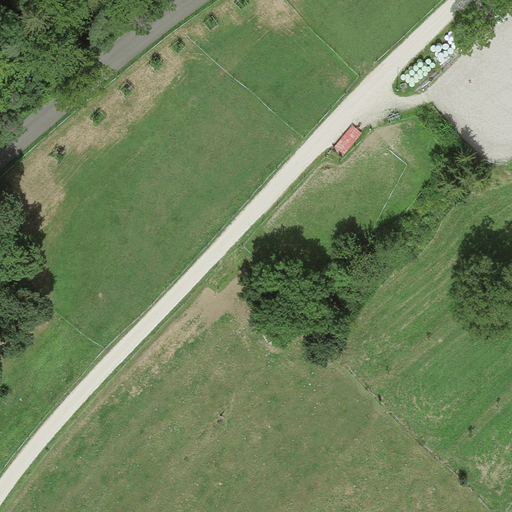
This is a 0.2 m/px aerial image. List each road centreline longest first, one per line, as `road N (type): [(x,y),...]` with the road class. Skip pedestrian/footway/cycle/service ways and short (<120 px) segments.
road 1 (track): [(459,0),(384,68),(106,361),(0,490)]
road 2 (unclassified): [(192,0),(0,146)]
